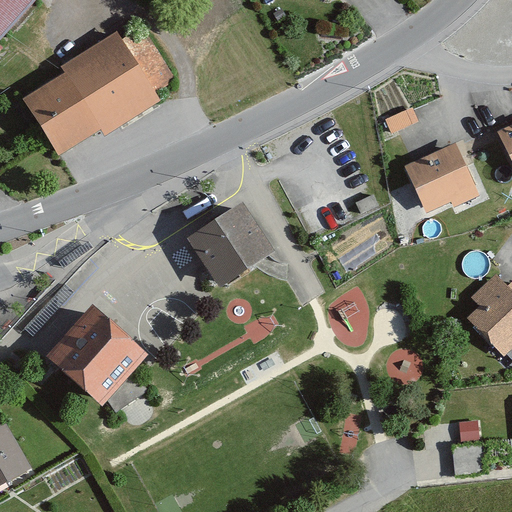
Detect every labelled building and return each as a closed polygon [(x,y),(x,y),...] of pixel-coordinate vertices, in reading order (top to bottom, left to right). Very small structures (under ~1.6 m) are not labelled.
[(0,0),(0,38),(32,0),(0,0)] [(117,44),(110,34),(55,68),(59,73),(17,99),(54,157),(96,130),(100,137),(156,102),(151,94),(171,82),(139,31),(117,44)] [(384,122),(389,134),(411,124),(406,113),(384,122)] [(511,126),(495,135),(511,170),(511,126)] [(423,216),(447,205),(450,210),(475,198),(450,147),(401,170),(423,216)] [(378,208),(373,197),(356,205),(361,215),(378,208)] [(276,262),(244,214),(191,249),(223,297),(276,262)] [(90,242),(58,263),(63,270),(94,249),(90,242)] [(502,290),(490,278),(467,301),(476,309),(463,322),(506,365),(511,358),(511,280),(502,290)] [(74,294),(65,286),(24,332),(33,340),(74,294)] [(148,397),(132,372),(145,358),(92,311),(45,363),(99,412),(107,404),(115,417),(148,397)] [(0,478),(24,465),(1,425),(0,426),(0,478)] [(484,474),(481,445),(448,449),(452,478),(484,474)]
